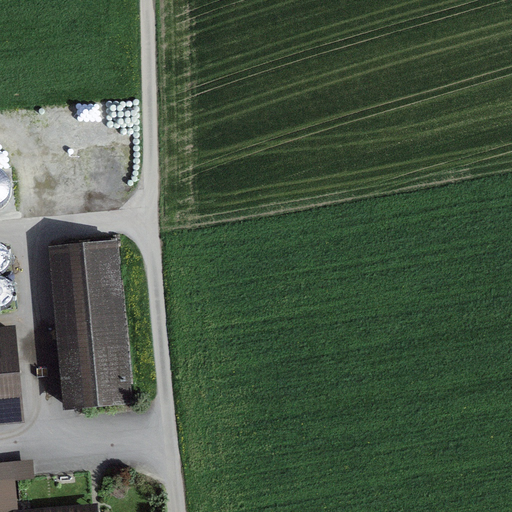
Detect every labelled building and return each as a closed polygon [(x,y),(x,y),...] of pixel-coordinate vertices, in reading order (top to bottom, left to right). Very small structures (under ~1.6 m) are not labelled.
[(62,250),(77,408),(127,404),(112,246),(62,250)] [(0,250),(0,276),(0,277),(5,273),(7,268),(8,262),(6,256),(3,252),(0,250)] [(0,311),(3,311),(8,307),(11,302),(11,296),(10,291),(6,286),(1,283),(0,282),(0,311)] [(0,424),(25,422),(16,331),(0,332),(0,424)] [(0,511),(9,511),(5,471),(0,471),(0,511)]
